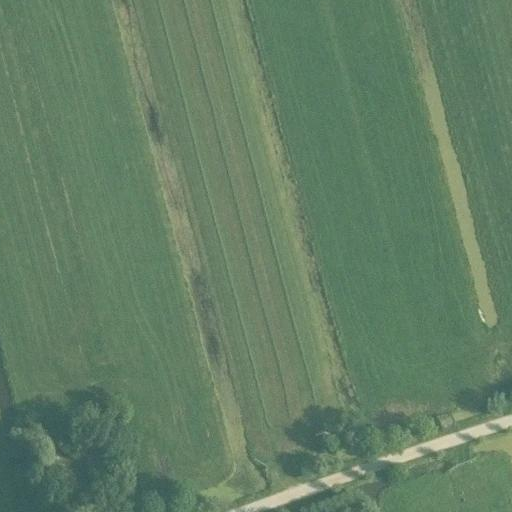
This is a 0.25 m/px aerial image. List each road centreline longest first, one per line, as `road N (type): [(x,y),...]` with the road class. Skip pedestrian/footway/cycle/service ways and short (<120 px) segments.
road 1 (track): [(264,511),(511,425)]
road 2 (track): [(444,409),(437,365),(511,339)]
